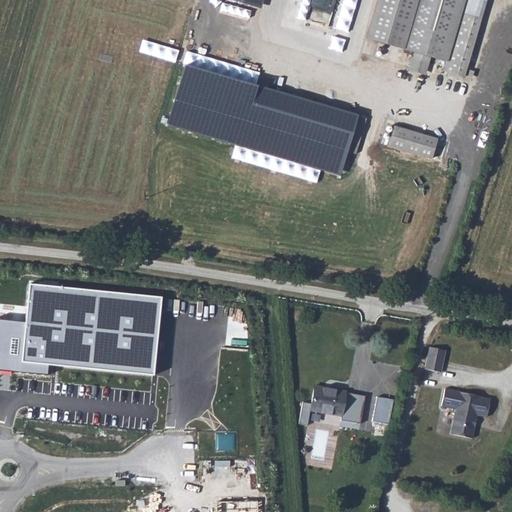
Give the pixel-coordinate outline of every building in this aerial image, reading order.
[(379,0),(369,39),(417,52),(412,66),(428,71),(432,57),(447,62),(445,70),(465,76),(482,19),(462,13),(465,0),(379,0)] [(186,66),(169,126),(341,176),(358,116),(186,66)] [(400,130),(394,148),(438,161),(443,142),(400,130)] [(160,297),(29,285),(25,323),(21,361),(47,364),(153,374),(160,297)] [(21,361),(25,323),(0,319),(0,371),(46,376),(47,364),(21,361)] [(453,354),(438,352),(434,374),(449,377),(453,354)] [(353,394),(322,390),(318,412),(349,417),(353,394)] [(491,400),(455,393),(452,410),(466,413),(460,442),(483,446),(488,418),(500,421),(503,404),(491,401),(491,400)] [(392,426),(397,403),(383,400),(378,423),(392,426)]
